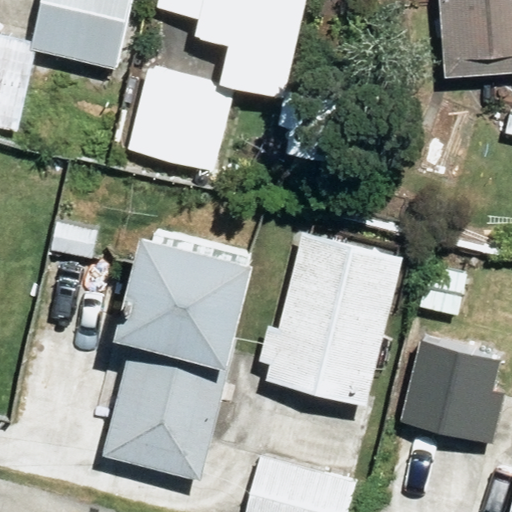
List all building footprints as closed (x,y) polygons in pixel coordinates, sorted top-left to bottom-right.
[(0,120),(20,125),(36,50),(109,64),(122,0),(33,0),(28,26),(0,19),(0,120)] [(184,27),(283,48),(293,0),(150,0),(151,1),(188,9),(184,27)] [(511,0),(425,0),(426,70),(511,67),(511,0)] [(121,143),(207,165),(228,85),(140,63),(121,143)] [(501,130),(511,130),(511,105),(503,105),(501,130)] [(299,235),(314,238),(319,211),(304,208),(299,235)] [(141,325),(113,441),(209,465),(264,239),(164,214),(162,220),(142,215),(117,319),(141,325)] [(477,272),(428,260),(417,309),(465,320),(477,272)] [(238,506),(260,511),(363,511),(376,464),(256,434),(238,506)]
